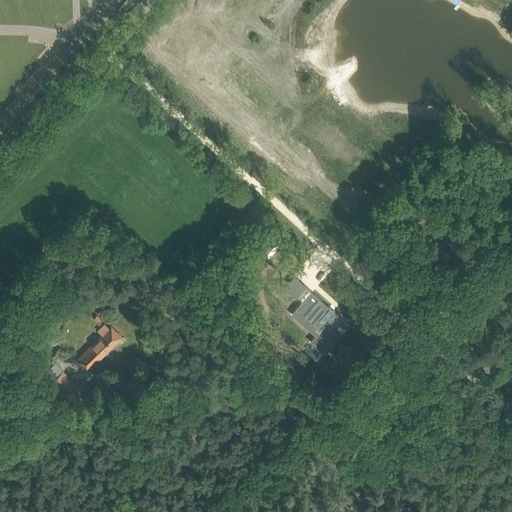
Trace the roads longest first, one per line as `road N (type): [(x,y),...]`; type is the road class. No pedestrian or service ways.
road 1 (track): [(335,257),(104,50)]
road 2 (unclassified): [(0,163),(151,0)]
